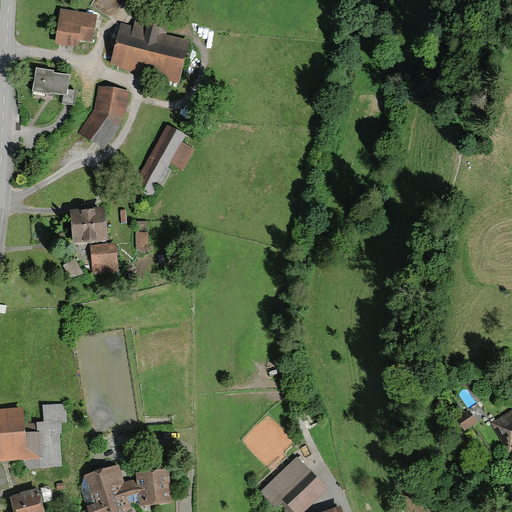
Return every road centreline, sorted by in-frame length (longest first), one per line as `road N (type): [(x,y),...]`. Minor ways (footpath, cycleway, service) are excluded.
road 1 (unknown): [(149,87),(111,157),(0,209)]
road 2 (tertiary): [(0,155),(7,0)]
